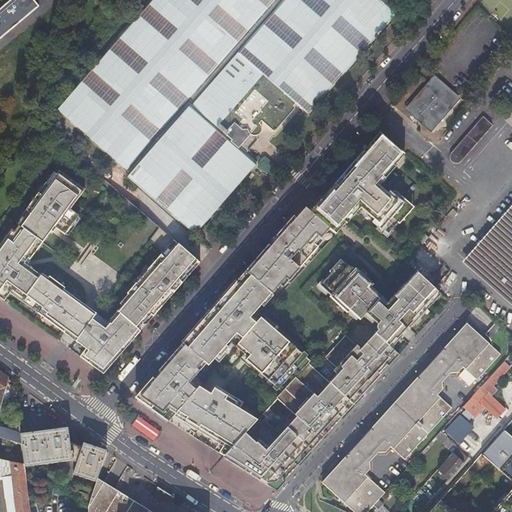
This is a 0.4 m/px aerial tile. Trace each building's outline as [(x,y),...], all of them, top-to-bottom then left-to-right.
[(0,8),(0,38),(23,19),(37,7),(30,0),(9,0),(8,2),(0,8)] [(150,0),(63,100),(55,108),(129,174),(188,104),(234,50),(276,0),(150,0)] [(395,15),(378,0),(276,0),(234,50),(188,104),(129,174),(126,177),(192,235),(193,235),(257,163),(240,148),(244,144),(248,146),(253,141),(250,138),(252,135),(254,138),(255,138),(256,138),(258,138),(259,137),(260,136),(260,135),(261,134),(261,132),(261,131),(261,130),(258,128),(260,126),(272,136),(273,136),(293,112),(295,111),(295,110),(295,109),(295,108),(295,107),(295,106),(296,105),(308,115),(395,15)] [(435,78),(406,110),(421,124),(424,122),(432,129),(459,100),(435,78)] [(467,154),(469,153),(502,117),(492,107),(459,143),(458,144),(457,146),(457,147),(458,149),(459,151),(460,153),(461,153),(462,154),(463,154),(464,154),(466,154),(467,154)] [(386,138),(380,133),(351,165),(354,167),(343,180),(340,178),(320,200),(310,212),(329,229),(335,234),(353,214),(378,186),(376,184),(383,177),(385,178),(389,174),(394,169),(390,165),(374,151),(379,146),(386,138)] [(405,155),(386,138),(379,146),(374,151),(390,165),(394,169),(389,174),(385,178),(385,179),(396,167),(395,166),(405,155)] [(351,165),(340,178),(343,180),(354,167),(351,165)] [(60,170),(57,168),(39,193),(41,195),(60,170)] [(195,258),(159,227),(150,240),(163,252),(141,278),(127,293),(130,296),(117,311),(120,313),(114,320),(111,318),(108,322),(105,325),(93,317),(96,313),(85,305),(64,289),(65,288),(50,276),(48,278),(42,273),(41,275),(29,266),(23,262),(27,257),(30,259),(51,230),(53,232),(56,228),(65,234),(79,215),(70,209),(85,189),(60,170),(41,195),(39,193),(30,204),(26,210),(29,212),(19,225),(7,241),(4,239),(0,244),(0,297),(4,300),(10,292),(12,290),(40,310),(38,313),(64,332),(66,330),(77,338),(76,341),(86,348),(80,357),(103,374),(121,353),(125,349),(140,331),(138,329),(151,314),(153,316),(162,306),(165,302),(200,263),(197,260),(195,258)] [(379,187),(378,186),(353,214),(354,215),(361,208),(374,220),(372,222),(381,230),(382,229),(388,234),(398,223),(399,224),(412,210),(406,206),(408,203),(402,197),(399,200),(390,191),(388,194),(379,187)] [(239,279),(264,302),(271,294),(272,294),(285,278),(289,281),(300,269),(299,268),(318,247),(315,245),(320,238),(320,239),(329,229),(310,212),(303,205),(254,261),(257,263),(248,273),(246,271),(239,279)] [(511,210),(466,261),(511,302),(511,210)] [(354,215),(353,214),(335,234),(346,223),(347,224),(354,215)] [(279,484),(398,354),(391,347),(401,336),(408,328),(430,305),(427,302),(438,291),(415,271),(405,283),(407,284),(399,292),(397,290),(387,302),(384,305),(378,299),(381,296),(370,287),(373,284),(356,269),(354,271),(348,265),(347,266),(339,259),(328,271),(330,273),(319,285),(331,296),(330,297),(347,312),(349,310),(360,319),(365,313),(377,324),(376,325),(376,326),(376,327),(376,328),(377,329),(377,330),(378,330),(360,349),(344,335),(324,357),(335,367),(325,379),(308,364),(276,398),(296,416),(279,435),(260,416),(256,420),(232,447),(224,455),(272,485),(276,485),(279,484)] [(254,261),(246,271),(248,273),(257,263),(254,261)] [(442,266),(433,275),(440,281),(448,271),(442,266)] [(232,447),(256,420),(234,406),(236,402),(216,390),(211,395),(199,387),(203,383),(195,376),(199,372),(197,369),(203,362),(206,364),(208,366),(217,355),(220,357),(228,348),(226,346),(236,334),(242,339),(237,344),(246,352),(247,353),(248,351),(254,356),(248,362),(282,392),(276,398),(308,364),(310,361),(260,318),(258,321),(256,323),(250,318),(252,316),(264,302),(239,279),(139,393),(136,397),(169,422),(175,414),(232,447)] [(405,283),(397,290),(399,292),(407,284),(405,283)] [(40,310),(12,290),(10,292),(38,313),(40,310)] [(438,291),(427,302),(430,305),(440,293),(438,291)] [(381,296),(378,299),(384,305),(387,302),(381,296)] [(117,311),(111,318),(114,320),(120,313),(117,311)] [(108,322),(96,313),(93,317),(105,325),(108,322)] [(321,482),(353,511),(365,511),(373,504),(376,499),(383,492),(364,474),(368,469),(368,461),(372,457),(377,452),(383,452),(390,446),(403,459),(405,456),(449,407),(436,394),(441,389),(440,381),(444,377),(448,373),(456,372),(461,366),(476,379),(499,353),(495,350),(465,322),(427,364),(357,441),(321,482)] [(77,338),(66,330),(64,332),(76,341),(77,338)] [(247,353),(246,352),(242,357),(248,362),(254,356),(248,351),(247,353)] [(510,365),(504,359),(482,383),(471,395),(483,405),(494,415),(504,405),(491,394),(497,387),(493,384),(510,365)] [(199,372),(206,364),(203,362),(197,369),(199,372)] [(0,406),(9,379),(0,372),(0,406)] [(483,405),(471,395),(462,405),(474,415),(483,405)] [(8,424),(19,428),(17,415),(9,412),(8,424)] [(455,416),(444,428),(460,442),(472,430),(455,416)] [(97,478),(106,451),(84,444),(84,443),(82,442),(81,447),(68,442),(66,427),(65,428),(20,435),(20,434),(19,434),(19,435),(20,445),(23,465),(23,467),(70,460),(76,463),(73,474),(96,481),(97,478)] [(0,438),(20,445),(19,435),(0,428),(0,438)] [(511,511),(511,437),(502,429),(483,450),(499,464),(497,468),(511,481),(511,487),(490,511),(454,511),(440,499),(428,511),(511,511)] [(463,462),(468,456),(440,430),(434,436),(452,452),(463,462)] [(434,443),(430,440),(420,452),(423,454),(434,443)] [(480,453),(497,468),(499,464),(483,450),(480,453)] [(447,480),(463,462),(452,452),(436,469),(443,474),(442,475),(447,480)] [(0,511),(16,511),(9,462),(0,460),(0,511)] [(29,511),(25,480),(23,467),(23,465),(9,462),(16,511),(29,511)] [(113,488),(116,490),(124,477),(121,476),(113,488)] [(87,511),(152,511),(116,490),(113,488),(109,486),(97,478),(96,481),(91,495),(87,507),(87,511)] [(373,504),(377,507),(381,503),(376,499),(373,504)]
